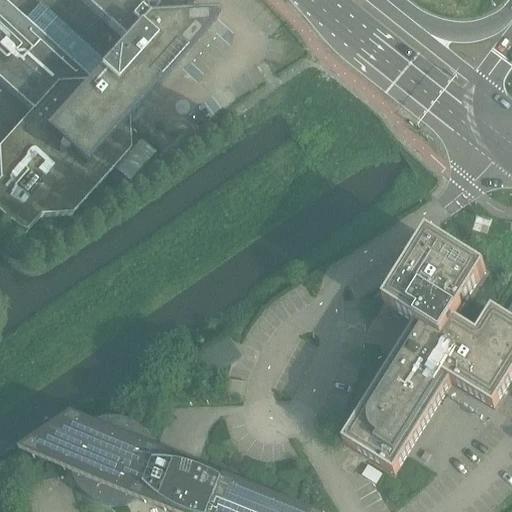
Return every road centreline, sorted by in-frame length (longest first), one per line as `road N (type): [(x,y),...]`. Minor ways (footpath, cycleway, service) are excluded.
road 1 (unclassified): [(352,511),(302,420),(332,338),(331,285),(443,208),(498,146)]
road 2 (secondary): [(317,0),(498,146)]
road 3 (unclassified): [(163,121),(259,22),(231,0)]
road 4 (motorway): [(511,10),(464,34),(387,0)]
road 5 (secondary): [(481,80),(380,0)]
